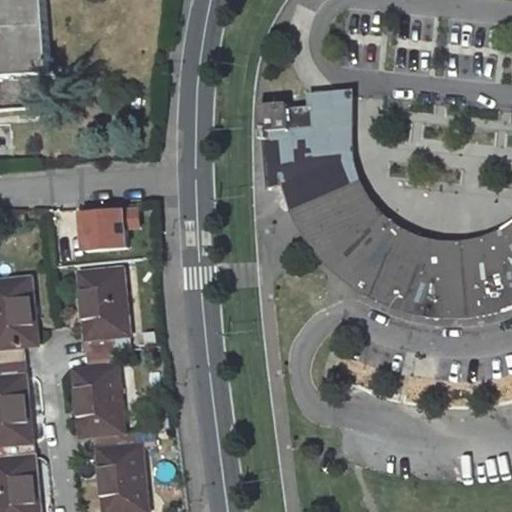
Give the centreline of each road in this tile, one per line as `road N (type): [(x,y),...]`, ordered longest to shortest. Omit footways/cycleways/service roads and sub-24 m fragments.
road 1 (unclassified): [(196,171),(200,278),(230,511)]
road 2 (residential): [(196,171),(0,186)]
road 3 (unclassified): [(210,0),(197,77),(196,171)]
road 4 (residential): [(72,511),(49,346)]
